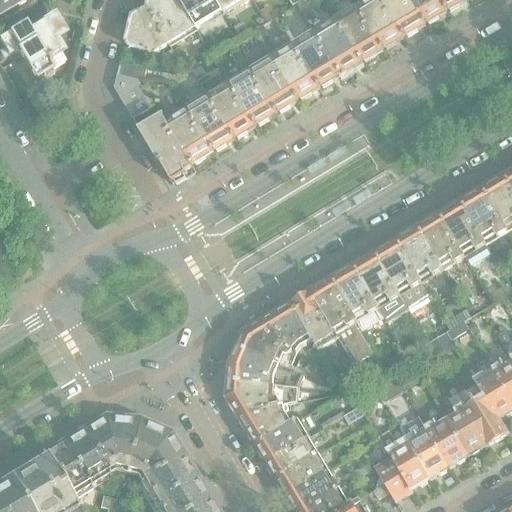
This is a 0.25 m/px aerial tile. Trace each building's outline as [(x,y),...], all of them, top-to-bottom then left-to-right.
[(0,0),(0,16),(26,0),(0,0)] [(196,30),(177,0),(155,0),(148,4),(147,9),(168,47),(196,30)] [(222,14),(213,0),(177,0),(196,30),(222,14)] [(245,0),(213,0),(222,14),(245,0)] [(403,38),(380,0),(367,0),(356,7),(382,50),(385,49),(387,51),(396,45),(394,43),(403,38)] [(424,25),(408,0),(380,0),(403,38),(406,36),(408,38),(417,33),(416,30),(424,25)] [(445,12),(437,0),(408,0),(424,25),(427,23),(429,26),(439,20),(437,17),(445,12)] [(466,0),(437,0),(445,12),(449,10),(450,13),(460,7),(459,5),(466,0)] [(32,20),(47,11),(43,5),(28,14),(32,20)] [(382,50),(356,7),(334,20),(360,63),(364,61),(365,64),(375,58),(373,55),(382,50)] [(274,18),(268,8),(261,12),(267,23),(274,18)] [(168,47),(147,9),(140,14),(132,18),(126,43),(129,48),(154,54),(164,49),(168,47)] [(61,51),(54,39),(63,33),(54,17),(24,35),(20,27),(0,39),(0,44),(8,58),(18,52),(34,80),(52,69),(48,60),(51,59),(51,58),(61,51)] [(360,63),(334,20),(312,33),(339,76),(342,74),(344,77),(354,71),(352,68),(360,63)] [(248,33),(242,24),(234,29),(240,38),(248,33)] [(270,38),(264,28),(256,32),(262,43),(270,38)] [(295,39),(297,33),(294,28),(285,34),(290,42),(295,39)] [(339,76),(312,33),(292,46),(318,88),(321,87),(323,89),(332,84),(331,81),(339,76)] [(221,50),(218,45),(213,44),(207,48),(213,56),(221,50)] [(318,88),(292,46),(270,58),(297,101),(300,99),(302,102),(311,96),(310,94),(318,88)] [(181,67),(171,51),(165,55),(175,71),(181,67)] [(197,80),(218,67),(212,57),(191,70),(197,80)] [(297,101),(270,58),(249,71),(275,114),(279,112),(280,115),(290,109),(288,106),(297,101)] [(193,67),(189,61),(185,61),(180,65),(185,73),(193,67)] [(144,83),(147,73),(150,74),(151,70),(143,69),(143,71),(121,65),(115,89),(120,98),(138,87),(138,82),(144,83)] [(275,114),(249,71),(228,84),(254,127),(258,125),(259,128),(269,122),(267,119),(275,114)] [(254,127),(228,84),(207,96),(233,140),(236,138),(238,140),(248,135),(246,132),(254,127)] [(150,108),(138,87),(120,98),(132,118),(150,108)] [(233,140),(207,96),(186,109),(212,152),(215,150),(217,153),(226,147),(225,145),(233,140)] [(212,152),(186,109),(164,122),(171,133),(192,168),(205,160),(203,157),(212,152)] [(192,168),(171,133),(164,122),(162,118),(140,131),(173,186),(175,184),(177,188),(195,177),(197,176),(192,168)] [(81,151),(76,144),(65,151),(69,159),(81,151)] [(511,172),(507,176),(505,180),(504,180),(505,182),(498,185),(498,184),(497,185),(492,184),(485,189),(484,193),(482,193),(483,195),(507,235),(511,231),(511,172)] [(507,235),(483,195),(477,198),(476,197),(475,198),(471,197),(464,202),(462,205),(461,206),(462,208),(487,247),(507,235)] [(487,247),(462,208),(456,211),(455,210),(454,210),(450,210),(442,215),(441,218),(439,219),(440,220),(465,260),(487,247)] [(465,260),(440,220),(434,224),(433,223),(432,223),(428,223),(421,227),(419,231),(418,232),(419,233),(443,273),(465,260)] [(443,273),(419,233),(413,237),(412,236),(411,236),(407,236),(399,240),(398,244),(397,245),(398,246),(422,286),(443,273)] [(422,286),(398,246),(391,250),(390,248),(389,249),(385,249),(378,253),(376,257),(375,258),(376,259),(400,299),(422,286)] [(400,299),(376,259),(370,263),(369,261),(368,262),(364,262),(357,266),(355,270),(354,270),(355,272),(378,312),(400,299)] [(476,277),(469,267),(464,271),(470,281),(476,277)] [(378,312),(355,272),(348,276),(348,274),(346,275),(342,275),(335,279),(333,283),(332,284),(333,285),(375,354),(375,353),(358,325),(378,312)] [(375,354),(333,285),(327,288),(325,285),(311,293),(355,365),(375,354)] [(510,295),(506,287),(494,294),(498,301),(510,295)] [(355,365),(311,293),(290,306),(319,353),(339,341),(354,366),(355,365)] [(511,306),(511,298),(510,296),(502,301),(507,310),(511,306)] [(319,353),(290,306),(261,324),(297,355),(301,349),(312,343),(318,353),(319,353)] [(450,332),(457,328),(471,320),(466,312),(445,324),(450,332)] [(297,355),(261,324),(243,335),(236,350),(290,372),(297,355)] [(479,332),(475,324),(468,327),(473,335),(479,332)] [(511,341),(505,332),(497,336),(503,346),(511,341)] [(290,372),(236,350),(231,363),(229,369),(228,384),(298,390),(304,379),(290,372)] [(511,364),(505,369),(502,365),(493,371),(511,403),(511,364)] [(511,403),(493,371),(475,381),(498,420),(504,417),(508,418),(511,415),(511,403)] [(498,420),(475,381),(473,383),(474,385),(457,396),(487,446),(486,446),(488,449),(508,437),(498,420)] [(297,404),(298,391),(298,390),(228,384),(226,400),(238,418),(283,408),(297,404)] [(487,446),(457,396),(454,390),(449,393),(454,400),(452,401),(457,409),(454,411),(455,412),(445,418),(446,421),(468,457),(470,456),(474,457),(480,454),(481,450),(486,446),(487,446)] [(374,409),(368,400),(359,405),(365,415),(374,409)] [(256,448),(291,427),(286,417),(283,408),(238,418),(256,448)] [(125,474),(139,420),(105,417),(81,432),(109,476),(114,472),(125,474)] [(184,457),(170,434),(139,420),(125,474),(135,478),(138,483),(184,457)] [(468,457),(446,421),(437,426),(435,423),(426,428),(428,431),(427,432),(449,469),(456,464),(459,466),(465,462),(465,459),(468,457)] [(266,465),(308,440),(298,423),(291,427),(256,448),(266,465)] [(109,476),(81,432),(42,455),(45,460),(69,500),(106,478),(109,476)] [(449,469),(427,432),(418,438),(415,434),(406,440),(430,480),(437,476),(440,477),(446,474),(446,470),(449,469)] [(430,480),(406,440),(397,445),(390,433),(379,439),(411,491),(418,487),(421,489),(427,485),(427,481),(430,480)] [(411,491),(379,439),(378,439),(391,461),(375,470),(385,486),(391,495),(396,504),(413,494),(411,491)] [(276,482),(318,457),(308,440),(266,465),(276,482)] [(343,466),(361,454),(357,449),(340,461),(343,466)] [(188,511),(210,500),(184,457),(138,483),(141,488),(155,511),(188,511)] [(286,500),(329,474),(318,457),(276,482),(286,500)] [(69,500),(45,460),(11,481),(29,511),(61,511),(73,505),(69,500)] [(351,484),(367,474),(363,468),(347,478),(351,484)] [(293,511),(303,511),(339,491),(329,474),(286,500),(293,511)] [(0,511),(29,511),(11,481),(0,487),(0,511)] [(378,502),(391,495),(385,486),(368,496),(370,500),(375,497),(378,502)] [(340,511),(359,501),(359,500),(348,507),(339,491),(303,511),(340,511)] [(107,511),(110,500),(103,498),(100,509),(107,511)] [(113,511),(116,501),(110,500),(107,511),(113,511)] [(216,511),(210,500),(188,511),(216,511)] [(366,511),(359,501),(340,511),(366,511)]
